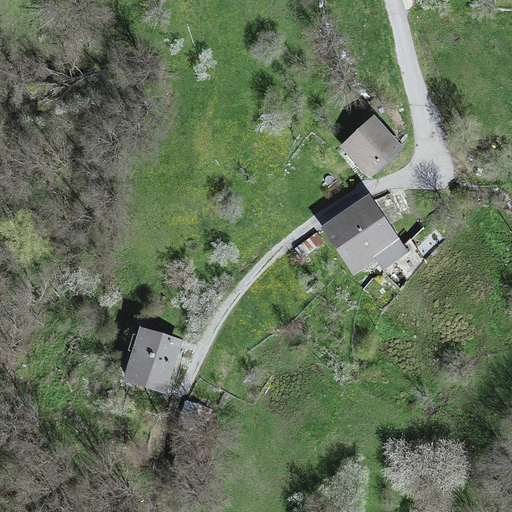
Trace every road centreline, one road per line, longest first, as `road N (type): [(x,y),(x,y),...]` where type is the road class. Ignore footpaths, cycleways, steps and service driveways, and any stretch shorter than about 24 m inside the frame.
road 1 (residential): [(191,388),(218,326),(252,281),(360,198),(422,175),(433,161),(393,0)]
road 2 (track): [(191,388),(134,511)]
